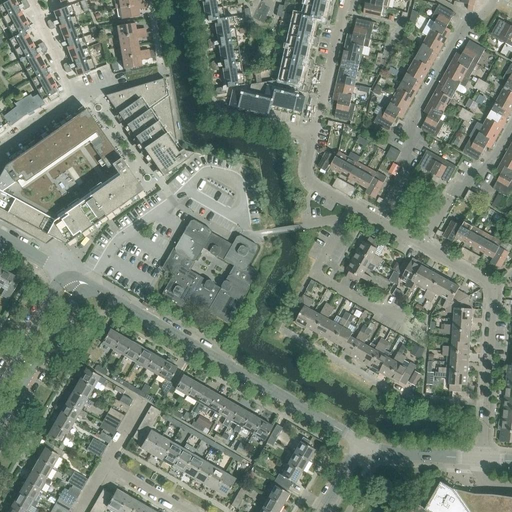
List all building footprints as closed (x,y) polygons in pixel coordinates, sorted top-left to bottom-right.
[(30,28),(19,8),(14,0),(9,0),(0,5),(0,12),(13,37),(25,31),(30,28)] [(118,0),(120,8),(147,4),(146,1),(145,0),(142,0),(137,1),(136,0),(118,0)] [(221,0),(202,0),(206,22),(213,20),(214,20),(224,18),(221,0)] [(313,18),(314,19),(321,20),(325,0),(306,0),(303,16),(313,18)] [(371,0),(371,4),(383,7),(388,9),(390,0),(371,0)] [(475,0),(457,0),(457,2),(469,5),(468,10),(473,11),(475,0)] [(371,4),(366,3),(363,14),(381,18),(383,7),(371,4)] [(147,4),(120,8),(121,19),(139,16),(138,10),(146,8),(147,7),(147,4)] [(431,20),(435,22),(446,28),(447,28),(455,13),(439,4),(431,20)] [(71,5),(53,11),(66,44),(83,37),(71,5)] [(416,13),(409,26),(414,29),(421,16),(416,13)] [(287,47),(306,51),(312,20),(314,20),(314,19),(313,18),(303,16),(294,14),(287,47)] [(233,17),(224,18),(214,20),(213,20),(213,22),(214,22),(220,54),(238,51),(233,17)] [(357,19),(353,35),(366,38),(366,39),(370,40),(374,23),(357,19)] [(491,35),(506,43),(511,31),(511,26),(499,19),(491,35)] [(427,37),(443,45),(451,30),(447,28),(446,28),(435,22),(427,37)] [(117,26),(118,37),(146,33),(145,29),(144,28),(135,30),(134,23),(117,26)] [(9,40),(14,50),(25,70),(42,60),(25,31),(13,37),(9,40)] [(118,37),(120,48),(138,45),(137,39),(145,37),(146,36),(146,33),(118,37)] [(348,34),(344,51),(362,55),(366,39),(366,38),(353,35),(348,34)] [(95,70),(83,37),(66,44),(78,76),(95,70)] [(427,37),(419,51),(435,60),(443,45),(427,37)] [(470,41),(462,55),(461,56),(472,62),(477,64),(485,49),(470,41)] [(120,48),(122,58),(149,54),(149,51),(147,50),(139,51),(138,45),(120,48)] [(306,51),(287,47),(279,81),(298,85),(306,51)] [(238,51),(220,54),(225,88),(244,85),(238,51)] [(344,51),(341,67),(358,71),(362,55),(344,51)] [(411,66),(427,75),(435,60),(419,51),(411,66)] [(457,53),(449,68),(464,76),(472,62),(461,56),(462,55),(457,53)] [(149,54),(122,58),(124,69),(141,66),(140,60),(149,59),(150,57),(149,54)] [(42,60),(25,70),(39,94),(42,100),(48,97),(52,94),(57,92),(59,91),(42,60)] [(503,79),(507,82),(508,81),(511,83),(511,64),(503,79)] [(403,81),(418,89),(427,75),(411,66),(403,81)] [(341,67),(337,83),(354,87),(358,71),(341,67)] [(449,68),(441,82),(456,91),(460,85),(465,88),(470,79),(464,76),(449,68)] [(164,78),(106,96),(162,176),(195,153),(177,149),(168,92),(166,92),(164,78)] [(273,81),(250,85),(249,90),(264,94),(264,95),(269,96),(273,81)] [(418,89),(403,81),(395,95),(410,104),(418,89)] [(511,83),(508,81),(507,82),(500,96),(511,102),(511,83)] [(441,82),(432,97),(448,106),(456,91),(441,82)] [(333,100),(338,101),(351,104),(351,103),(354,87),(337,83),(333,100)] [(271,99),(233,90),(229,106),(268,115),(270,105),(301,112),(304,97),(273,89),(271,99)] [(3,117),(7,123),(10,127),(24,116),(45,104),(42,100),(39,94),(32,98),(30,95),(14,104),(16,106),(3,117)] [(395,95),(387,110),(386,110),(398,116),(397,117),(402,119),(410,104),(395,95)] [(511,102),(500,96),(491,111),(507,119),(511,110),(511,102)] [(429,115),(429,114),(440,120),(448,106),(432,97),(424,112),(429,115)] [(338,101),(334,118),(352,121),(356,104),(351,103),(351,104),(338,101)] [(386,110),(387,110),(382,107),(374,123),(389,131),(397,117),(398,116),(386,110)] [(5,165),(0,174),(0,219),(36,239),(41,231),(58,241),(65,244),(67,243),(142,190),(111,145),(85,109),(77,115),(10,162),(5,165)] [(491,111),(483,125),(499,134),(507,119),(491,111)] [(429,114),(429,115),(421,129),(436,138),(445,123),(440,120),(429,114)] [(470,137),(471,137),(475,140),(486,146),(491,149),(499,134),(483,125),(479,132),(474,129),(470,137)] [(475,140),(471,137),(462,152),(478,161),(486,146),(475,140)] [(391,147),(389,152),(398,157),(401,152),(391,147)] [(418,166),(433,174),(442,158),(427,150),(418,166)] [(328,172),(330,168),(336,157),(336,156),(327,151),(318,167),(328,172)] [(330,168),(340,173),(348,157),(339,152),(336,156),(336,157),(330,168)] [(351,152),(348,157),(340,173),(349,178),(358,163),(361,157),(351,152)] [(398,157),(389,152),(386,157),(396,162),(398,157)] [(496,171),(501,174),(511,179),(511,160),(505,156),(496,171)] [(442,158),(433,174),(448,182),(457,167),(442,158)] [(349,178),(358,183),(367,168),(358,163),(349,178)] [(358,183),(368,189),(374,178),(377,173),(367,168),(358,183)] [(511,179),(501,174),(493,189),(508,197),(511,190),(511,179)] [(368,189),(365,193),(375,199),(384,183),(374,178),(368,189)] [(479,195),(469,190),(466,195),(476,200),(479,195)] [(476,200),(466,195),(464,199),(473,205),(476,200)] [(195,260),(203,248),(202,248),(211,233),(210,230),(193,220),(190,221),(174,248),(175,252),(192,261),(195,260)] [(453,242),(456,237),(462,226),(461,226),(452,221),(443,236),(453,242)] [(456,237),(465,242),(474,227),(464,221),(461,226),(462,226),(456,237)] [(465,242),(474,248),(483,232),(474,227),(465,242)] [(493,237),(483,232),(474,248),(484,253),(493,237)] [(203,248),(223,260),(232,245),(211,233),(202,248),(203,248)] [(232,245),(223,260),(242,271),(245,270),(258,249),(257,245),(240,236),(236,237),(232,245)] [(366,242),(377,249),(380,243),(369,237),(366,242)] [(493,237),(484,253),(493,258),(500,247),(502,243),(493,237)] [(363,240),(357,250),(380,263),(382,259),(374,255),(378,249),(377,249),(366,242),(363,240)] [(493,258),(491,263),(501,268),(509,252),(500,247),(493,258)] [(357,250),(352,260),(367,268),(370,263),(378,267),(380,263),(357,250)] [(367,268),(352,260),(346,270),(349,271),(361,278),(362,278),(369,282),(372,278),(364,273),(367,268)] [(405,286),(409,288),(423,263),(416,260),(415,262),(412,260),(403,275),(409,278),(405,286)] [(398,272),(403,275),(410,264),(404,261),(398,272)] [(417,283),(423,286),(431,271),(428,269),(429,267),(423,263),(409,288),(413,291),(417,283)] [(183,306),(188,298),(200,276),(181,266),(178,266),(162,294),(163,297),(180,307),(183,306)] [(3,269),(0,273),(0,286),(4,289),(1,295),(8,300),(19,282),(13,278),(14,276),(3,269)] [(346,277),(358,283),(361,278),(349,271),(346,277)] [(424,297),(428,299),(441,276),(431,271),(423,286),(428,289),(424,297)] [(220,288),(208,310),(209,313),(226,323),(229,322),(249,288),(248,285),(231,275),(228,276),(220,288)] [(188,298),(198,304),(210,282),(200,276),(188,298)] [(436,294),(442,296),(450,281),(441,276),(428,299),(432,301),(436,294)] [(443,307),(446,309),(469,296),(458,290),(460,287),(450,281),(442,296),(447,299),(443,307)] [(198,304),(208,310),(220,288),(210,282),(198,304)] [(306,326),(314,311),(309,309),(314,301),(303,295),(297,306),(303,309),(296,321),(306,326)] [(454,313),(454,319),(471,320),(472,309),(468,309),(469,296),(446,309),(446,313),(454,313)] [(316,332),(328,309),(324,307),(320,314),(314,311),(306,326),(316,332)] [(316,332),(325,337),(333,322),(328,319),(332,311),(328,309),(316,332)] [(325,337),(335,342),(347,319),(343,317),(339,325),(333,322),(325,337)] [(350,336),(351,337),(353,333),(355,328),(350,325),(351,322),(347,319),(335,342),(344,347),(344,348),(350,336)] [(445,324),(444,329),(470,331),(471,320),(454,319),(453,325),(445,324)] [(101,343),(113,350),(121,336),(110,329),(101,343)] [(453,335),(452,341),(470,342),(470,331),(444,329),(444,334),(453,335)] [(342,351),(352,357),(364,334),(360,332),(356,339),(351,337),(350,336),(344,348),(344,347),(342,351)] [(352,357),(361,362),(369,347),(364,344),(368,336),(364,334),(352,357)] [(113,350),(124,356),(132,342),(121,336),(113,350)] [(361,362),(371,367),(383,344),(385,341),(381,339),(377,346),(372,343),(369,347),(361,362)] [(443,346),(443,351),(469,353),(470,342),(452,341),(452,347),(443,346)] [(124,356),(135,363),(143,348),(132,342),(124,356)] [(377,371),(380,372),(388,357),(390,353),(385,351),(387,347),(383,344),(371,367),(369,370),(376,374),(377,371)] [(135,363),(146,369),(154,355),(143,348),(135,363)] [(447,356),(447,362),(468,363),(469,353),(443,351),(439,351),(439,355),(447,356)] [(380,372),(389,378),(402,355),(398,353),(394,360),(388,357),(380,372)] [(146,369),(157,375),(165,361),(154,355),(146,369)] [(402,355),(389,378),(399,383),(400,381),(406,385),(416,366),(410,363),(404,360),(406,357),(402,355)] [(173,364),(173,363),(173,362),(168,359),(166,360),(157,375),(165,380),(161,385),(163,391),(167,394),(172,384),(169,382),(177,368),(172,365),(173,364)] [(438,367),(437,372),(441,372),(467,374),(468,363),(447,362),(446,368),(438,367)] [(93,388),(97,382),(103,385),(106,380),(86,368),(79,380),(93,388)] [(409,382),(416,386),(422,375),(415,371),(409,382)] [(467,374),(441,372),(441,377),(450,378),(449,384),(450,384),(449,391),(462,392),(462,385),(467,385),(467,374)] [(186,395),(194,381),(183,375),(175,389),(186,395)] [(93,388),(79,380),(73,391),(87,399),(93,388)] [(205,388),(194,381),(186,395),(197,402),(205,388)] [(208,408),(216,394),(205,388),(197,402),(192,411),(197,414),(200,409),(206,413),(208,408)] [(80,410),(84,404),(91,408),(94,403),(87,399),(73,391),(66,402),(80,410)] [(216,420),(219,415),(227,400),(216,394),(208,408),(214,412),(211,417),(216,420)] [(112,406),(126,414),(129,408),(129,407),(133,401),(123,395),(119,402),(116,400),(112,406)] [(511,398),(505,398),(503,409),(511,409),(511,398)] [(220,415),(226,418),(222,424),(227,427),(231,421),(230,421),(239,407),(227,400),(219,415),(220,415)] [(87,414),(80,410),(66,402),(60,413),(74,421),(78,415),(84,419),(87,414)] [(161,412),(151,406),(148,411),(158,417),(161,412)] [(242,428),(241,427),(250,413),(239,407),(230,421),(231,421),(237,425),(233,430),(239,433),(242,428)] [(107,414),(121,422),(124,416),(111,408),(107,414)] [(511,409),(503,409),(502,419),(511,420),(511,409)] [(158,417),(148,411),(145,416),(155,422),(158,417)] [(60,413),(53,424),(68,432),(74,421),(60,413)] [(162,417),(170,422),(172,418),(164,413),(162,417)] [(261,420),(250,413),(241,427),(253,434),(261,420)] [(116,431),(119,425),(121,422),(107,414),(106,417),(102,423),(116,431)] [(145,416),(142,422),(152,427),(155,422),(145,416)] [(170,422),(180,428),(182,424),(172,418),(170,422)] [(498,430),(501,430),(511,431),(511,420),(502,419),(502,423),(499,422),(498,430)] [(261,420),(253,434),(264,440),(272,426),(261,420)] [(142,422),(139,427),(149,433),(150,430),(152,427),(142,422)] [(99,428),(113,436),(116,431),(102,423),(99,428)] [(65,437),(71,441),(73,437),(74,436),(68,432),(53,424),(47,435),(61,444),(65,437)] [(180,428),(191,434),(193,430),(182,424),(180,428)] [(277,425),(269,439),(274,442),(282,428),(277,425)] [(139,427),(136,432),(146,438),(149,433),(139,427)] [(146,438),(143,443),(140,448),(151,454),(161,436),(150,430),(149,433),(146,438)] [(191,434),(201,440),(204,436),(193,430),(191,434)] [(511,431),(501,430),(500,441),(511,442),(511,431)] [(98,438),(108,444),(112,438),(101,432),(98,438)] [(136,432),(133,437),(143,443),(146,438),(136,432)] [(151,454),(162,460),(172,442),(161,436),(151,454)] [(201,440),(212,446),(214,442),(204,436),(201,440)] [(309,441),(302,437),(293,453),(308,461),(314,450),(307,445),(309,441)] [(93,439),(89,445),(103,453),(107,447),(93,439)] [(162,460),(172,466),(182,448),(172,442),(162,460)] [(212,446),(222,452),(225,448),(214,442),(212,446)] [(87,450),(100,458),(103,453),(89,445),(87,450)] [(50,450),(59,455),(62,457),(64,452),(53,446),(50,450)] [(45,447),(38,459),(52,467),(59,455),(50,450),(45,447)] [(172,466),(183,472),(193,455),(182,448),(172,466)] [(222,452),(233,458),(235,454),(225,448),(222,452)] [(308,461),(293,453),(287,464),(301,472),(308,461)] [(233,458),(241,463),(244,459),(235,454),(233,458)] [(193,455),(183,472),(193,478),(203,461),(193,455)] [(38,459),(32,470),(46,478),(52,467),(38,459)] [(193,478),(204,484),(214,467),(203,461),(193,478)] [(287,464),(280,475),(292,482),(295,484),(301,472),(287,464)] [(225,473),(214,467),(204,484),(214,490),(225,473)] [(32,470),(25,481),(40,489),(46,478),(32,470)] [(74,472),(71,477),(85,485),(88,480),(74,472)] [(225,473),(214,490),(225,497),(235,479),(225,473)] [(275,479),(289,487),(292,482),(280,475),(278,474),(275,479)] [(68,483),(81,491),(85,485),(71,477),(68,483)] [(272,485),(274,486),(286,492),(289,487),(275,479),(272,485)] [(40,489),(25,481),(19,492),(33,500),(40,489)] [(511,511),(511,496),(493,494),(475,494),(454,489),(441,481),(425,509),(416,503),(410,511),(511,511)] [(274,486),(268,497),(282,505),(289,494),(286,492),(274,486)] [(66,493),(77,499),(80,493),(69,487),(66,493)] [(103,489),(100,494),(110,500),(113,495),(103,489)] [(106,507),(114,511),(117,511),(127,496),(116,489),(113,495),(110,500),(107,506),(106,507)] [(19,492),(13,503),(27,511),(33,500),(19,492)] [(244,495),(239,492),(231,505),(237,509),(244,495)] [(61,494),(58,500),(72,507),(75,502),(61,494)] [(100,494),(97,500),(107,506),(110,500),(100,494)] [(131,511),(138,502),(127,496),(117,511),(131,511)] [(268,497),(262,508),(268,511),(278,511),(282,505),(268,497)] [(55,505),(66,511),(69,511),(72,507),(58,500),(55,505)] [(97,500),(94,505),(104,511),(106,507),(107,506),(97,500)] [(145,511),(148,508),(138,502),(131,511),(145,511)] [(7,511),(26,511),(27,511),(13,503),(7,511)]
